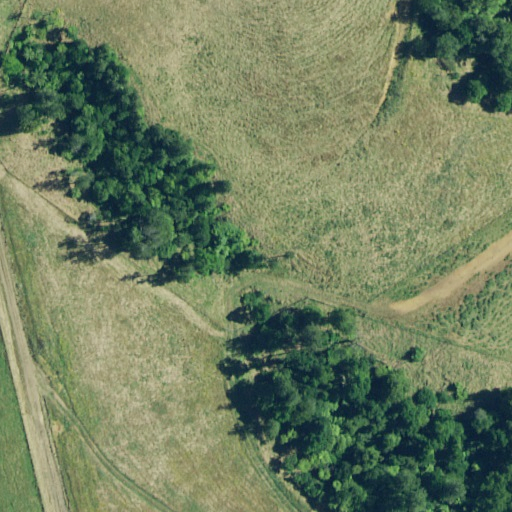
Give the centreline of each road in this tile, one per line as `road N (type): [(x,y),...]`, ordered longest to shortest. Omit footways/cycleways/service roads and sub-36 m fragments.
road 1 (track): [(0,167),(183,313),(269,293),(424,311),(511,251)]
road 2 (track): [(166,511),(21,359)]
